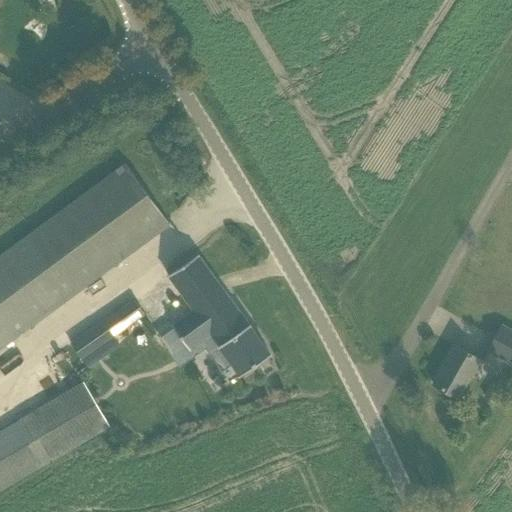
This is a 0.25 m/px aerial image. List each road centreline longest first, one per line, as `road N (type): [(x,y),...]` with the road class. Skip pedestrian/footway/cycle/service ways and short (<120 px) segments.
road 1 (unclassified): [(407,511),(348,375),(153,43)]
road 2 (unclassified): [(153,43),(0,140)]
